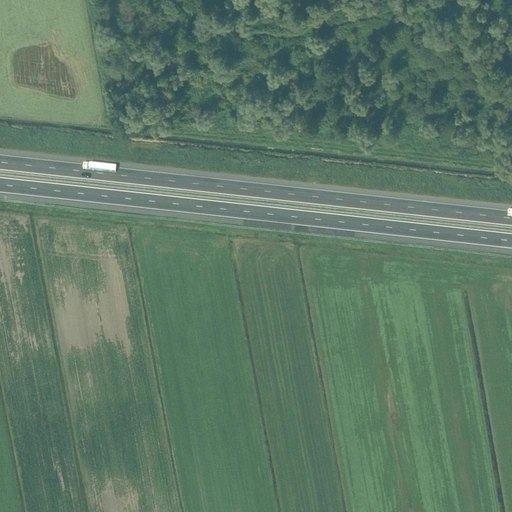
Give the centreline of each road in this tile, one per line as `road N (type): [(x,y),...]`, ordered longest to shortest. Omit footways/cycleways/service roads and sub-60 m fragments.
road 1 (motorway): [(0,184),(511,240)]
road 2 (motorway): [(511,218),(0,162)]
